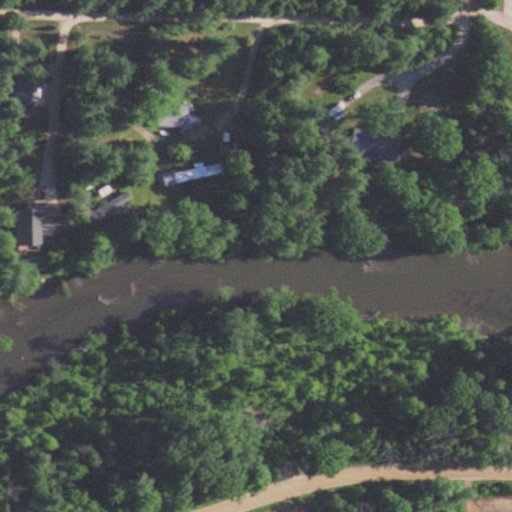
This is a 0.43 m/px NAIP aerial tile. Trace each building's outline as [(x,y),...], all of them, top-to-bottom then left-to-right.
[(159,105),(158,128),(189,128),(189,105),(159,105)] [(397,165),(404,141),(357,126),(349,150),(397,165)] [(157,174),(160,188),(222,174),(218,160),(157,174)] [(132,204),(125,191),(81,217),(88,229),(132,204)] [(41,223),(59,224),(59,203),(25,203),(25,208),(17,208),(17,245),(41,246),(41,223)]
